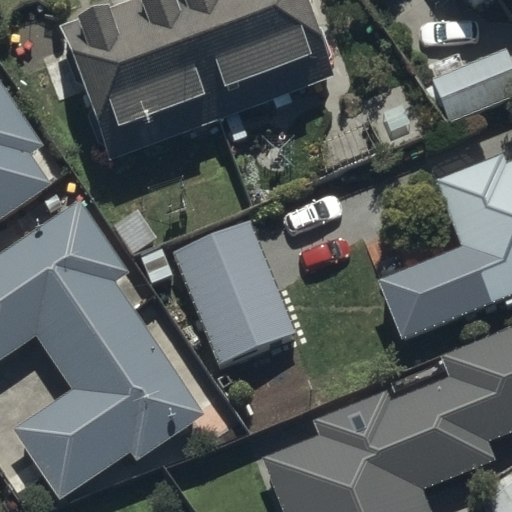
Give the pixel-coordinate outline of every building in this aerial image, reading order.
[(308,0),(144,0),(64,30),(75,57),(68,60),(80,94),(88,91),(98,116),(90,119),(102,151),(108,149),(114,165),(273,106),(276,115),(294,109),(291,98),(338,80),(308,0)] [(472,0),(479,9),(492,0),(472,0)] [(511,68),(506,54),(432,86),(449,126),(511,98),(511,68)] [(0,85),(0,228),(57,189),(36,158),(45,152),(0,85)] [(499,157),(434,186),(463,252),(438,263),(464,322),(501,305),(505,312),(511,309),(511,166),(505,170),(499,157)] [(81,206),(0,259),(0,366),(39,340),(74,394),(16,432),(61,502),(131,456),(137,466),(210,418),(122,286),(130,281),(81,206)] [(298,338),(252,224),(172,256),(218,370),(298,338)] [(511,434),(511,329),(449,355),(458,379),(391,405),(388,398),(315,426),(320,438),(261,462),(280,511),(428,511),(422,495),(495,466),(487,445),(511,434)] [(511,511),(511,473),(477,495),(483,511),(511,511)]
